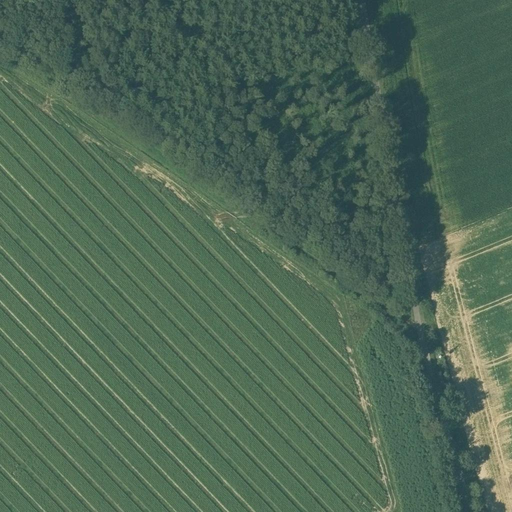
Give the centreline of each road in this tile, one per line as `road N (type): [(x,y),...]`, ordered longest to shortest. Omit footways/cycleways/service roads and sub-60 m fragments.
road 1 (unclassified): [(466,511),(416,323),(360,0)]
road 2 (track): [(416,323),(62,79)]
